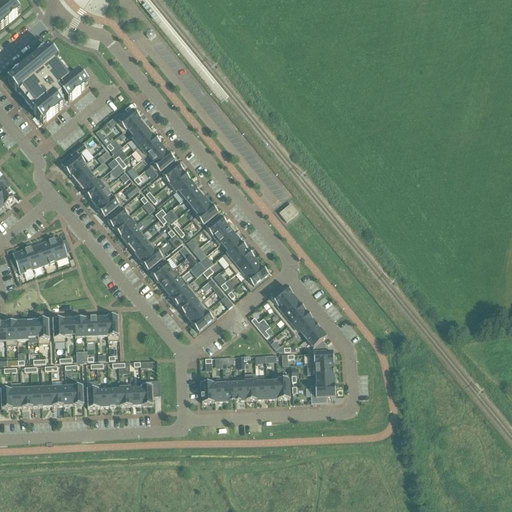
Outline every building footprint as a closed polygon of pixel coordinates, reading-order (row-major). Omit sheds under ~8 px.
[(0,0),(0,31),(17,18),(12,11),(16,8),(11,2),(7,5),(2,0),(0,0)] [(20,96),(23,94),(28,100),(25,102),(33,112),(33,113),(43,126),(47,123),(55,116),(64,108),(63,107),(68,104),(68,105),(72,102),(80,95),(89,87),(79,75),(70,82),(56,65),(59,62),(54,56),(51,59),(45,52),(37,59),(33,62),(20,73),(11,80),(17,86),(13,89),(18,95),(19,95),(20,96)] [(123,136),(141,121),(133,112),(123,121),(119,116),(108,125),(112,130),(115,127),(123,136)] [(132,142),(147,130),(140,122),(141,121),(123,136),(127,132),(134,140),(132,141),(132,142)] [(135,153),(154,138),(147,130),(132,142),(139,150),(135,153)] [(101,142),(107,149),(110,146),(111,145),(106,138),(101,142)] [(142,161),(161,146),(154,138),(135,153),(142,161)] [(70,179),(88,164),(81,155),(86,151),(82,146),(70,156),(74,161),(63,170),(70,179)] [(167,154),(161,146),(142,161),(142,162),(148,157),(154,165),(150,169),(168,154),(167,154)] [(157,178),(175,163),(168,154),(150,169),(157,178)] [(115,161),(108,167),(112,172),(119,166),(115,161)] [(77,187),(92,174),(86,167),(88,164),(70,179),(71,179),(77,187)] [(169,187),(184,174),(177,165),(162,178),(169,187)] [(119,167),(114,171),(120,177),(123,174),(125,173),(124,173),(119,167)] [(84,195),(103,180),(102,179),(97,184),(91,176),(92,175),(92,174),(77,187),(84,195)] [(176,195),(190,183),(184,175),(184,174),(169,187),(176,195)] [(130,182),(125,176),(120,180),(124,186),(130,182)] [(6,191),(11,187),(3,177),(0,180),(0,201),(5,208),(14,200),(6,191)] [(91,203),(110,188),(103,180),(84,195),(91,203)] [(184,202),(197,191),(190,183),(176,195),(178,194),(184,202)] [(139,193),(134,187),(125,195),(129,201),(139,193)] [(97,212),(116,196),(112,199),(106,192),(110,189),(110,188),(91,203),(98,211),(97,212)] [(191,210),(204,199),(197,191),(184,202),(191,210)] [(124,205),(116,196),(97,212),(105,221),(124,205)] [(192,223),(211,207),(204,199),(191,210),(198,218),(196,219),(192,223)] [(291,206),(279,216),(286,225),(298,215),(291,206)] [(219,216),(211,207),(192,223),(200,232),(219,216)] [(106,223),(114,232),(129,219),(122,210),(106,223)] [(210,242),(228,227),(220,218),(202,233),(210,242)] [(121,240),(136,228),(129,219),(114,232),(121,240)] [(136,228),(121,240),(128,248),(143,236),(139,232),(143,228),(140,225),(136,228)] [(219,248),(234,236),(227,228),(228,228),(228,227),(210,242),(213,240),(219,248)] [(135,256),(149,244),(143,236),(128,248),(135,256)] [(222,259),(241,244),(234,236),(219,248),(221,247),(228,254),(222,259)] [(61,239),(49,244),(56,264),(68,259),(67,255),(71,253),(67,242),(63,244),(61,239)] [(56,264),(49,244),(37,248),(44,268),(56,264)] [(141,265),(159,250),(154,254),(148,246),(150,245),(149,244),(135,256),(141,264),(141,265)] [(222,259),(218,263),(225,271),(229,268),(248,253),(241,244),(222,259)] [(44,268),(37,248),(25,252),(32,272),(44,268)] [(184,249),(179,253),(186,261),(188,260),(191,257),(184,249)] [(148,274),(166,259),(159,250),(141,265),(148,274)] [(32,272),(25,252),(12,257),(14,261),(10,262),(14,274),(18,273),(20,277),(32,272)] [(248,253),(229,268),(236,276),(240,273),(255,261),(248,253)] [(165,264),(150,276),(157,285),(172,272),(174,271),(178,268),(170,260),(165,264)] [(243,284),(262,269),(262,268),(261,269),(255,261),(240,273),(246,281),(243,284)] [(269,278),(262,269),(243,284),(250,293),(269,278)] [(172,272),(157,285),(158,285),(164,293),(177,282),(181,279),(174,271),(172,272)] [(177,282),(164,293),(171,301),(189,287),(189,286),(188,287),(181,279),(177,282)] [(222,279),(217,283),(221,288),(224,286),(226,284),(222,279)] [(178,310),(197,294),(196,294),(195,295),(189,287),(171,301),(178,310)] [(274,313),(293,297),(285,288),(266,304),(274,313)] [(185,318),(204,303),(197,294),(178,310),(185,318)] [(293,298),(293,297),(274,313),(280,321),(299,306),(293,298)] [(221,303),(228,312),(233,308),(225,299),(221,303)] [(204,303),(185,318),(192,326),(191,326),(191,327),(209,312),(203,304),(204,303)] [(287,329),(306,314),(299,306),(280,321),(287,329)] [(198,335),(217,321),(209,312),(191,327),(198,335)] [(294,338),(313,322),(306,314),(287,329),(294,338)] [(118,319),(106,319),(106,320),(107,320),(108,339),(107,339),(108,344),(119,343),(118,319)] [(97,339),(96,320),(85,321),(86,340),(86,345),(98,344),(98,339),(97,339)] [(108,339),(107,320),(106,320),(96,320),(97,339),(98,339),(107,339),(108,339)] [(65,339),(64,322),(64,321),(53,322),(54,345),(65,345),(65,339)] [(75,338),(75,321),(64,322),(65,339),(75,338)] [(86,340),(85,321),(75,321),(75,338),(75,340),(86,340)] [(37,323),(38,323),(38,340),(38,345),(38,347),(50,346),(49,322),(37,323)] [(307,342),(320,331),(313,322),(294,338),(295,338),(300,334),(307,342)] [(37,323),(27,324),(28,340),(28,343),(28,345),(38,345),(38,340),(38,323),(37,323)] [(17,343),(16,324),(5,325),(6,344),(6,349),(18,348),(17,343)] [(28,340),(27,324),(16,324),(17,343),(28,343),(28,340)] [(327,340),(320,331),(307,342),(314,350),(323,343),(327,340)] [(326,355),(326,347),(323,343),(314,350),(308,355),(309,367),(314,367),(334,366),(333,354),(326,355)] [(280,349),(275,344),(271,347),(276,353),(280,349)] [(334,367),(334,366),(314,367),(314,378),(334,377),(333,367),(334,367)] [(289,377),(277,378),(278,402),(290,402),(289,377)] [(334,387),(334,377),(314,378),(317,378),(317,388),(315,388),(315,389),(335,388),(335,387),(334,387)] [(228,378),(223,379),(223,382),(224,404),(235,404),(234,387),(234,381),(229,381),(228,378)] [(278,402),(277,378),(276,378),(277,385),(267,385),(267,402),(277,402),(278,402)] [(223,382),(212,382),(213,386),(213,405),(214,405),(224,404),(223,382)] [(140,384),(141,389),(142,408),(142,409),(153,408),(153,398),(161,397),(160,383),(140,384)] [(257,403),(256,383),(245,384),(246,403),(257,403)] [(267,402),(267,385),(256,386),(256,383),(257,403),(267,402)] [(62,384),(52,384),(52,390),(53,409),(63,408),(62,389),(62,384)] [(246,403),(245,384),(244,384),(245,386),(234,387),(235,404),(246,403)] [(131,409),(130,390),(131,390),(131,386),(119,387),(119,393),(120,393),(121,409),(131,409)] [(213,405),(213,386),(201,386),(202,406),(213,405)] [(83,388),(72,389),(73,408),(84,407),(83,388)] [(335,399),(335,388),(315,389),(310,389),(311,407),(327,406),(327,399),(335,399)] [(73,408),(72,389),(62,389),(63,408),(73,408)] [(142,408),(141,389),(131,390),(130,390),(131,409),(142,408)] [(43,409),(42,390),(32,391),(32,410),(43,409)] [(53,409),(52,390),(42,390),(43,409),(53,409)] [(22,410),(21,391),(11,392),(12,411),(22,410)] [(32,410),(32,391),(21,391),(22,410),(32,410)] [(99,410),(98,394),(99,394),(99,391),(87,392),(88,411),(100,411),(99,410)] [(12,411),(11,392),(1,392),(1,411),(12,411)] [(110,410),(109,393),(99,394),(98,394),(99,410),(110,410)] [(121,409),(120,393),(119,393),(109,393),(110,410),(121,409)]
